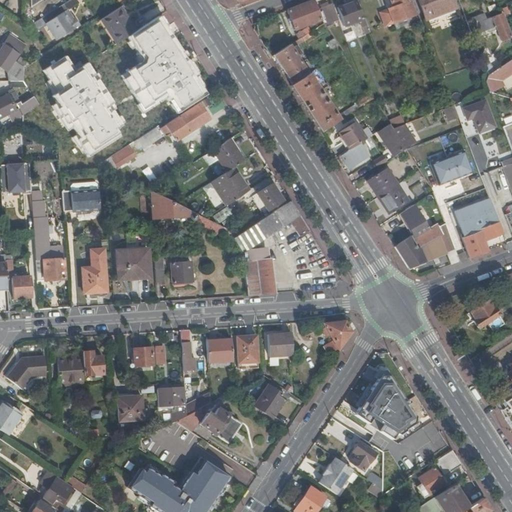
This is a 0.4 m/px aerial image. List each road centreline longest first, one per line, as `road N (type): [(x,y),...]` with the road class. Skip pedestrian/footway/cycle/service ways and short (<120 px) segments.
road 1 (residential): [(381,303),(12,325)]
road 2 (primary): [(185,0),(381,303)]
road 3 (primary): [(399,298),(217,22)]
road 4 (residential): [(254,511),(365,345),(381,303)]
road 5 (primary): [(381,303),(511,502)]
road 6 (primary): [(511,467),(399,298)]
road 7 (residential): [(511,257),(399,298)]
